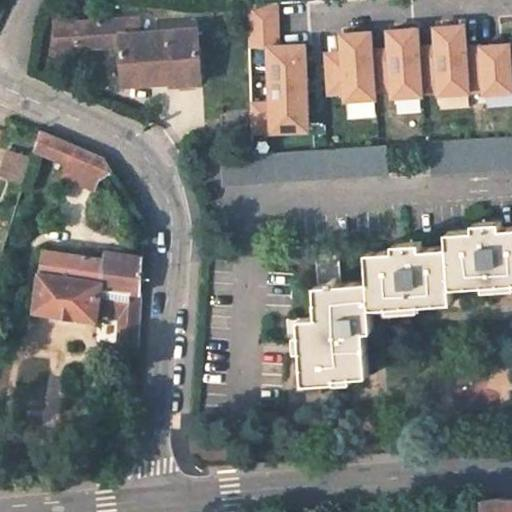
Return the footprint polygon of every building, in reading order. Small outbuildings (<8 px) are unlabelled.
[(253,103),(254,133),(311,129),(308,44),(279,45),(278,3),(251,5),(252,45),(265,45),(267,103),(253,103)] [(175,87),(206,84),(201,27),(142,31),(141,18),(78,22),(77,19),(55,21),(57,51),(123,46),(126,76),(174,73),(174,83),(175,87)] [(437,45),(420,46),(423,89),(440,88),(441,95),(471,93),(467,44),(466,25),(436,27),(437,45)] [(391,48),(374,49),(377,93),(394,92),(394,99),(424,97),(423,89),(420,46),(419,29),(389,31),(391,48)] [(337,52),(320,53),(323,97),(340,96),(341,102),(377,100),(377,93),(374,49),(372,32),(336,34),(337,52)] [(511,40),(467,44),(471,93),(511,89),(511,40)] [(126,76),(126,86),(174,83),(174,73),(126,76)] [(35,149),(51,156),(59,138),(41,131),(35,149)] [(432,171),(511,165),(511,136),(430,142),(432,171)] [(59,138),(51,156),(70,164),(65,176),(97,190),(100,181),(113,173),(103,158),(59,138)] [(225,183),(392,172),(390,145),(223,156),(225,183)] [(31,160),(9,154),(1,180),(23,187),(31,160)] [(511,283),(511,226),(504,227),(504,220),(477,223),(478,229),(450,231),(451,246),(425,247),(424,241),(396,242),(397,250),(370,251),(372,280),(319,284),(319,295),(326,294),(327,316),(304,318),(308,383),(341,381),(340,377),(371,376),(370,349),(369,332),(376,332),(375,307),(411,305),(455,302),(454,287),(493,284),(511,283)] [(108,258),(45,248),(36,313),(99,321),(100,315),(121,318),(122,316),(141,319),(144,276),(144,262),(144,257),(108,250),(108,258)] [(319,295),(303,296),(304,318),(327,316),(326,294),(319,295)] [(141,319),(122,316),(120,349),(140,350),(141,319)] [(511,511),(511,500),(500,499),(483,502),(484,511),(511,511)]
